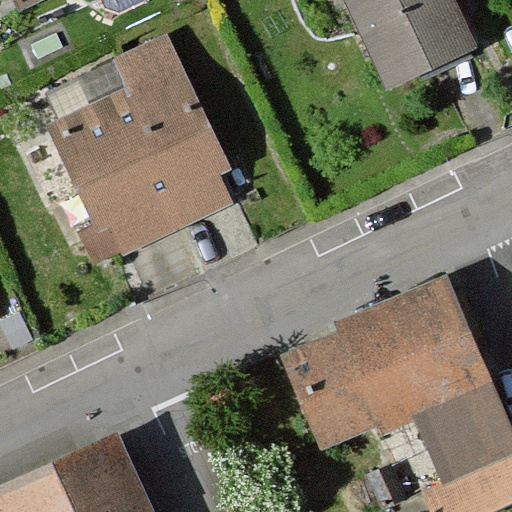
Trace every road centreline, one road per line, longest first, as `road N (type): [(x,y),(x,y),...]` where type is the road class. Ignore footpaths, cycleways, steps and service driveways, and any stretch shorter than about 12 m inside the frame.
road 1 (residential): [(139,372),(511,196)]
road 2 (residential): [(0,435),(139,372)]
road 3 (residential): [(139,372),(201,511)]
